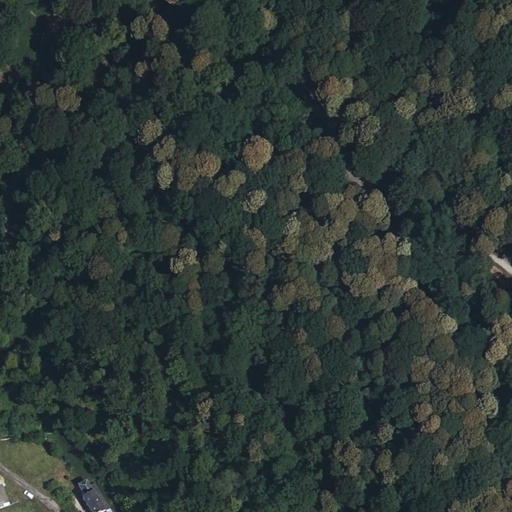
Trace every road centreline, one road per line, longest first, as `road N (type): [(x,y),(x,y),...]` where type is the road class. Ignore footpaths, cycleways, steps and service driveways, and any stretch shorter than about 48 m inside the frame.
road 1 (unknown): [(84,28),(205,161),(363,176)]
road 2 (track): [(363,176),(511,435)]
road 3 (track): [(465,0),(503,263)]
road 4 (residential): [(0,229),(40,45),(52,26),(84,28)]
road 5 (track): [(363,176),(260,0)]
